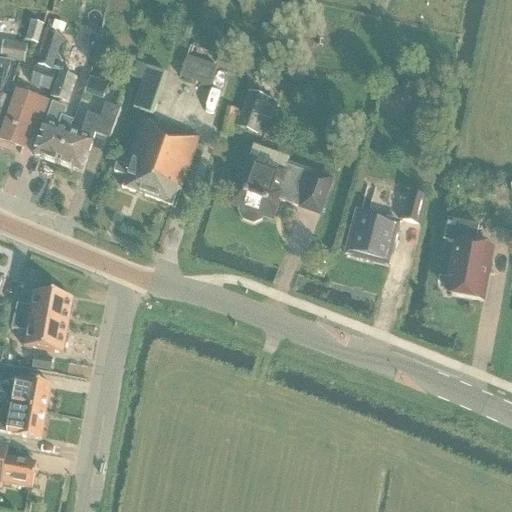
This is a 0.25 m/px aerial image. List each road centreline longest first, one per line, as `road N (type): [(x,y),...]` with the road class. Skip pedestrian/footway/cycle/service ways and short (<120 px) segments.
road 1 (tertiary): [(511,415),(401,363),(344,354),(125,273)]
road 2 (unclassified): [(81,511),(125,273)]
road 3 (tertiary): [(125,273),(0,224)]
